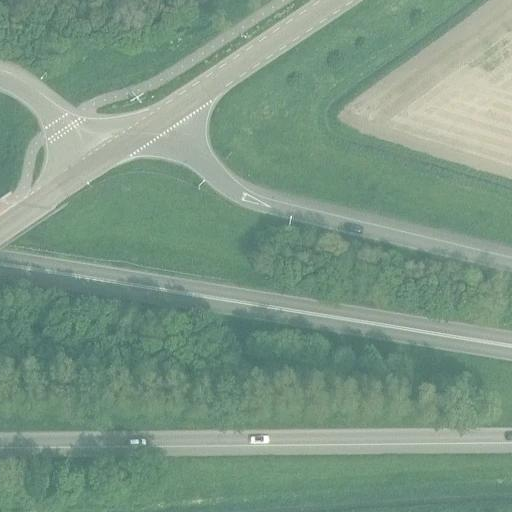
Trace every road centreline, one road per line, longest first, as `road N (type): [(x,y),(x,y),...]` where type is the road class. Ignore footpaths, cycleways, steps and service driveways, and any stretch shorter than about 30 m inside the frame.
road 1 (trunk): [(0,269),(511,349)]
road 2 (trunk): [(0,439),(511,437)]
road 3 (trunk): [(511,258),(247,198),(209,178),(156,124)]
road 4 (tertiary): [(156,124),(337,0)]
road 5 (trunk): [(97,162),(0,79)]
